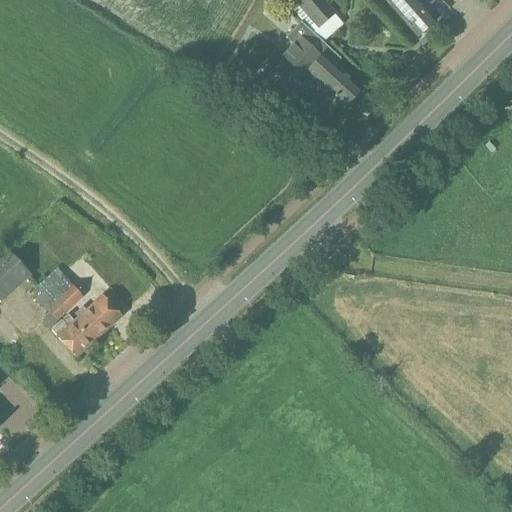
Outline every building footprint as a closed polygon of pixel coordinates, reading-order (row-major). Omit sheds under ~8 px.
[(323,0),(295,0),(320,28),(336,14),(323,0)] [(385,0),(389,4),(418,36),(433,24),(412,0),(385,0)] [(346,82),(331,68),(340,58),(327,47),(328,46),(302,23),(289,38),(295,44),(284,57),(304,76),(309,70),(346,105),(357,92),(346,82)] [(259,86),(278,75),(273,65),(253,76),(259,86)] [(0,300),(1,302),(28,276),(7,253),(0,259),(0,300)] [(39,285),(45,293),(57,306),(66,316),(67,315),(84,300),(57,269),(39,285)] [(45,293),(36,301),(47,314),(57,306),(45,293)] [(81,313),(101,336),(122,317),(101,295),(81,313)] [(101,336),(81,313),(72,321),(67,315),(66,316),(57,306),(47,314),(41,320),(43,322),(50,330),(56,336),(76,359),(101,336)]
